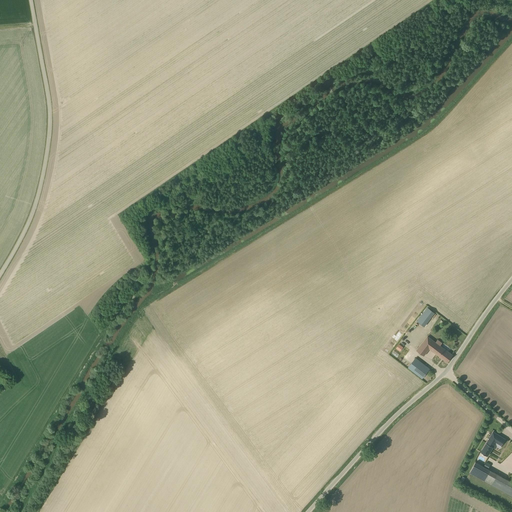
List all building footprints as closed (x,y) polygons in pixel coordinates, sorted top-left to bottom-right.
[(424,326),(434,313),(428,308),(417,321),(424,326)] [(427,337),(422,333),(411,345),(416,350),(424,356),(429,349),(447,362),(453,355),(440,345),(442,343),(438,340),(436,342),(428,336),(427,337)] [(422,378),(430,369),(415,358),(408,367),(422,378)] [(502,446),(506,439),(493,431),(480,451),(488,456),(496,442),(502,446)] [(469,472),(511,495),(511,483),(475,462),(469,472)]
